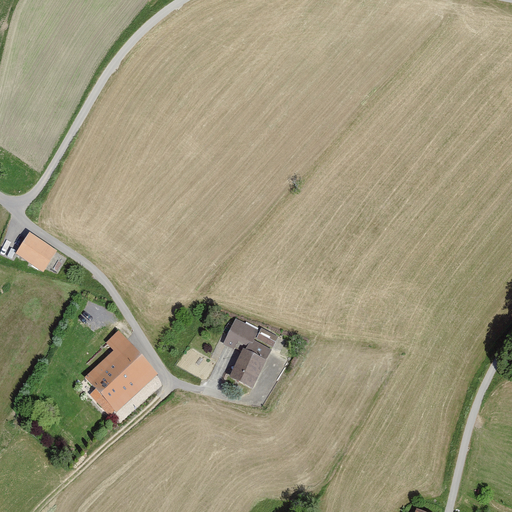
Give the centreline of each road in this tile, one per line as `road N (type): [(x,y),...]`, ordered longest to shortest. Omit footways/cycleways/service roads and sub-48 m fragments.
road 1 (unclassified): [(0,197),(28,199),(42,187),(121,58),(187,0)]
road 2 (unclassified): [(511,339),(480,393),(448,511)]
